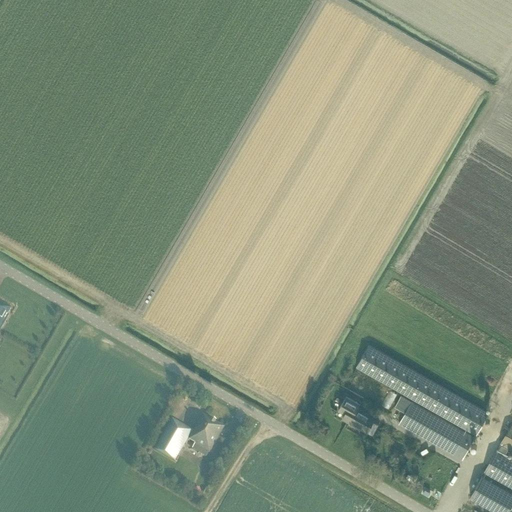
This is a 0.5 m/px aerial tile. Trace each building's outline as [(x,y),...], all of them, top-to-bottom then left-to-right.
[(0,331),(3,326),(9,316),(8,315),(12,308),(0,301),(0,331)] [(490,412),(370,344),(357,367),(477,435),(490,412)] [(361,403),(347,395),(339,409),(346,413),(344,418),(367,431),(376,416),(359,407),(361,403)] [(463,459),(476,436),(402,395),(396,406),(407,412),(400,423),(463,459)] [(210,454),(225,428),(202,415),(193,431),(172,419),(154,450),(175,463),(188,440),(196,445),(195,446),(201,449),(199,453),(202,455),(205,451),(210,454)] [(511,423),(501,443),(510,448),(511,448),(511,423)] [(511,457),(506,455),(509,449),(510,448),(501,443),(497,449),(484,471),(511,486),(511,457)] [(220,456),(214,467),(218,469),(225,459),(220,456)] [(496,511),(508,511),(511,505),(511,491),(483,475),(470,497),(496,511)] [(202,496),(210,495),(209,488),(201,489),(202,496)]
